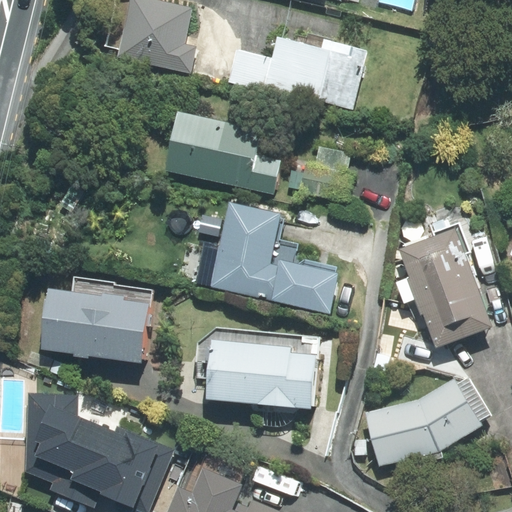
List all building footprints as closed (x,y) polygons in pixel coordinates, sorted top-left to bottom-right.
[(197,9),(149,0),(135,0),(124,61),(192,74),(197,48),(190,46),(197,9)] [(237,50),(230,83),(357,112),(371,52),(327,42),(326,48),(279,37),(274,58),(237,50)] [(184,108),(169,174),(276,197),(284,158),(264,153),(269,127),(184,108)] [(293,175),(290,193),(353,206),(359,175),(348,172),(351,158),(321,152),(318,167),(306,164),(303,177),(293,175)] [(208,250),(200,288),(334,315),(343,275),(274,261),(283,217),(234,207),(224,254),(208,250)] [(459,226),(403,248),(442,347),(498,325),(459,226)] [(157,303),(53,293),(48,354),(151,363),(157,303)] [(324,349),(217,344),(214,404),(321,409),(324,349)] [(421,402),(370,412),(381,467),(446,454),(490,426),(460,378),(421,402)] [(29,393),(24,474),(101,507),(105,495),(144,511),(152,511),(176,457),(122,434),(120,440),(75,420),(77,396),(29,393)] [(511,469),(508,453),(490,457),(493,470),(481,473),(486,494),(511,487),(511,469)] [(183,488),(173,511),(278,511),(244,498),(247,489),(211,474),(202,495),(183,488)]
